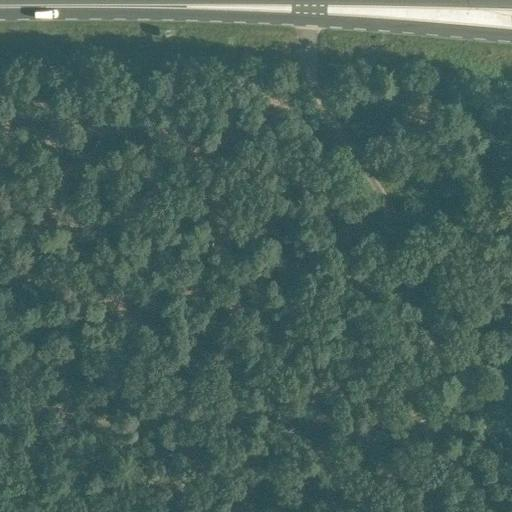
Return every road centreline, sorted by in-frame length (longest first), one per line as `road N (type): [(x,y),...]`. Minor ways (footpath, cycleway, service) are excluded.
road 1 (primary): [(0,11),(308,8)]
road 2 (primary): [(308,8),(511,34)]
road 3 (primary): [(511,4),(308,8)]
